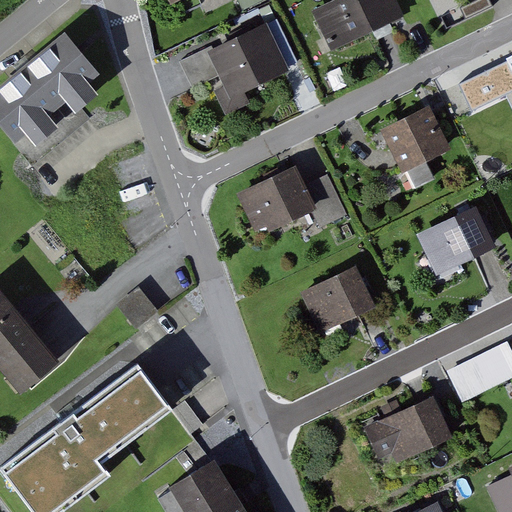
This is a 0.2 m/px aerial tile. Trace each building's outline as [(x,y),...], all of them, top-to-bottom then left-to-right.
[(401,0),(342,0),(318,11),(337,51),(410,17),(401,0)] [(292,73),(270,24),(212,51),(235,100),(292,73)] [(97,69),(63,29),(0,82),(0,129),(11,142),(97,69)] [(511,64),(501,69),(511,92),(511,64)] [(452,153),(432,110),(385,132),(406,175),(452,153)] [(146,213),(118,136),(94,144),(121,221),(146,213)] [(318,211),(297,168),(241,195),(261,237),(318,211)] [(496,249),(478,210),(420,238),(438,277),(496,249)] [(380,309),(361,269),(305,295),(324,335),(380,309)] [(61,360),(0,287),(0,368),(21,393),(61,360)] [(159,311),(139,287),(117,305),(136,330),(159,311)] [(511,343),(454,371),(469,403),(511,382),(511,343)] [(91,462),(166,407),(137,368),(0,468),(0,480),(23,511),(56,511),(103,478),(91,462)] [(435,399),(381,424),(401,467),(456,441),(435,399)] [(246,511),(216,464),(173,490),(186,511),(246,511)] [(443,511),(438,500),(411,511),(443,511)]
